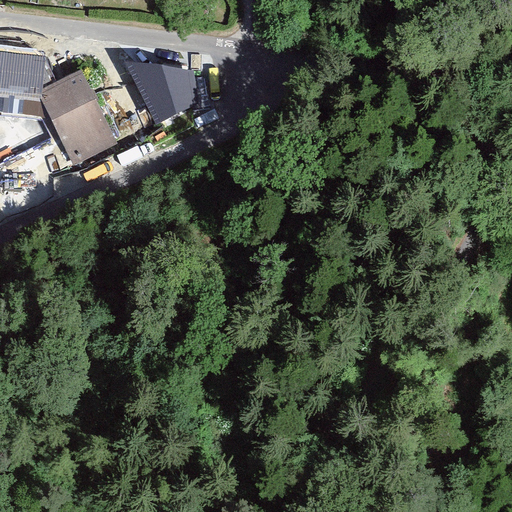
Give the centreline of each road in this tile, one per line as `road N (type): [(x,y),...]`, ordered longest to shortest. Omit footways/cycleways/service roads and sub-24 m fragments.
road 1 (unclassified): [(311,58),(436,71),(477,102),(492,130),(494,163),(492,204),(433,314),(321,485),(315,511)]
road 2 (residential): [(0,238),(241,113),(311,58)]
road 3 (residential): [(245,51),(0,22)]
